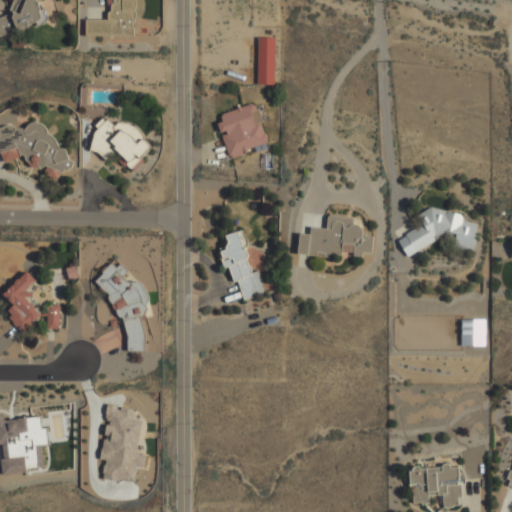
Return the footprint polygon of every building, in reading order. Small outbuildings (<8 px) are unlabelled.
[(0,17),(0,35),(15,30),(15,29),(42,19),(35,0),(13,0),(9,14),(0,17)] [(86,36),(134,35),(133,0),(109,0),(110,19),(85,20),(86,36)] [(257,84),(273,85),(275,38),(258,37),(257,84)] [(221,134),(229,158),(255,149),(256,152),(270,147),(254,103),(215,117),(221,134)] [(152,143),(121,119),(116,126),(105,119),(86,145),(107,160),(115,150),(128,160),(125,164),(133,170),(152,143)] [(0,154),(4,161),(13,160),(22,154),(31,168),(43,166),(45,165),(50,171),(65,169),(72,165),(66,155),(65,147),(59,148),(41,121),(32,123),(31,123),(0,127),(0,154)] [(407,256),(450,233),(456,234),(454,246),(472,250),(478,224),(464,221),(460,214),(430,207),(417,214),(423,225),(397,238),(407,256)] [(297,254),(341,257),(341,253),(362,255),(362,252),(371,253),(373,236),(361,236),(362,225),(352,225),(353,217),(327,215),(326,228),(310,227),(309,234),(299,233),(297,254)] [(265,293),(259,270),(251,272),(244,246),(247,245),(243,230),(224,235),(228,249),(219,252),(223,268),(229,267),(233,282),(238,280),(243,299),(265,293)] [(146,349),(140,316),(148,308),(145,288),(137,281),(129,283),(122,276),(127,271),(114,260),(94,281),(109,295),(111,308),(123,319),(129,352),(146,349)] [(35,280),(27,271),(2,293),(13,305),(5,312),(23,332),(42,314),(28,299),(32,295),(26,289),(35,280)] [(59,329),(60,305),(47,305),(46,328),(59,329)] [(485,345),(485,319),(461,320),(461,346),(485,345)] [(135,482),(139,459),(135,458),(141,420),(133,419),(134,410),(118,407),(118,406),(107,404),(104,420),(107,421),(100,459),(106,460),(103,477),(135,482)] [(40,416),(3,420),(2,415),(0,415),(0,444),(1,444),(4,474),(27,472),(27,468),(37,467),(36,445),(48,444),(46,427),(41,428),(40,416)] [(413,504),(429,502),(428,496),(442,494),(443,507),(462,506),(457,467),(450,468),(449,465),(409,469),(413,504)]
